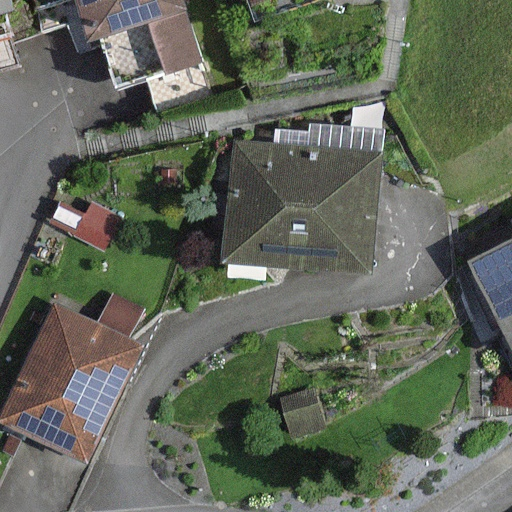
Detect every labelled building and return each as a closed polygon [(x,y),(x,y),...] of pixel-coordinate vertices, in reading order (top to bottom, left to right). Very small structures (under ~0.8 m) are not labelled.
[(206,64),(184,0),(76,0),(91,44),(149,24),(166,77),(206,64)] [(307,147),(233,140),(222,264),(372,277),(385,131),(308,125),(307,147)] [(86,215),(61,203),(50,225),(107,251),(123,219),(91,204),(86,215)] [(511,224),(463,249),(511,346),(511,224)] [(98,324),(55,304),(0,420),(0,423),(90,466),(146,347),(130,339),(144,310),(112,296),(98,324)] [(22,443),(9,437),(2,453),(15,458),(22,443)]
